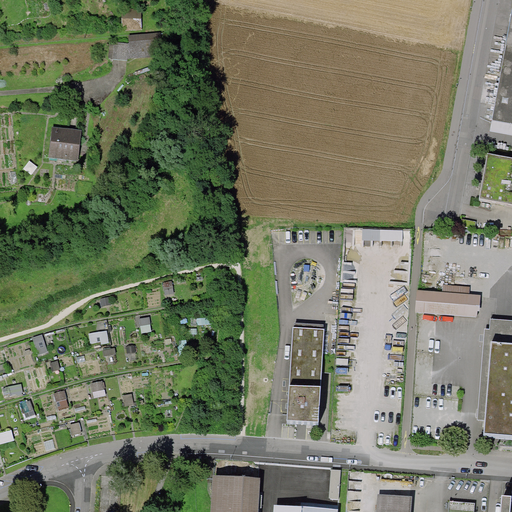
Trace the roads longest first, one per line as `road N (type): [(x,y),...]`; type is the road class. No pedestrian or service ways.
road 1 (residential): [(511,468),(177,445),(88,455)]
road 2 (residential): [(492,0),(456,182),(446,209),(417,226)]
